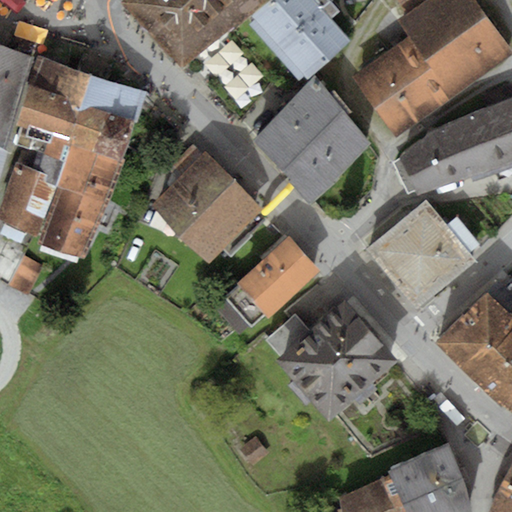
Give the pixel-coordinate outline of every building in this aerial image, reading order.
[(125,0),(123,3),(145,26),(183,67),(264,0),(125,0)] [(269,0),(252,15),(254,18),(248,23),(299,80),(304,75),(308,79),(350,41),(330,19),(339,10),(329,0),(269,0)] [(395,0),(407,14),(427,0),(395,0)] [(427,0),(407,14),(399,20),(412,37),(453,96),(511,53),(511,51),(475,0),(427,0)] [(395,135),(453,96),(412,37),(354,76),(395,135)] [(0,145),(7,149),(32,58),(0,45),(0,145)] [(89,75),(37,55),(19,122),(22,123),(50,131),(43,154),(63,161),(65,162),(71,146),(89,75)] [(123,161),(147,92),(89,75),(71,146),(123,161)] [(314,76),(253,140),(311,205),(370,142),(314,76)] [(511,96),(431,131),(400,157),(418,194),(470,176),(471,181),(511,167),(511,96)] [(178,178),(202,155),(190,143),(167,166),(178,178)] [(40,243),(83,258),(123,161),(71,146),(65,162),(40,243)] [(260,208),(205,152),(202,155),(178,178),(152,204),(209,262),(260,208)] [(37,171),(15,162),(0,209),(0,218),(36,235),(63,161),(43,154),(37,171)] [(431,199),(370,247),(418,307),(478,258),(431,199)] [(321,272),(289,237),(225,295),(252,325),(265,313),(269,319),(321,272)] [(0,247),(0,279),(12,286),(26,257),(27,254),(4,241),(0,247)] [(26,257),(12,286),(29,295),(43,265),(26,257)] [(435,342),(468,375),(511,329),(511,316),(487,293),(435,342)] [(252,325),(225,295),(213,305),(240,335),(252,325)] [(281,357),(277,360),(294,379),(288,384),(306,405),(311,401),(329,421),(397,361),(344,301),(311,330),(281,357)] [(281,357),(311,330),(295,313),(266,340),(281,357)] [(511,329),(468,375),(499,405),(511,413),(511,329)] [(255,437),(243,446),(255,461),(267,452),(255,437)] [(449,444),(388,471),(390,475),(406,511),(468,511),(472,511),(449,444)] [(489,511),(511,511),(511,463),(492,501),(489,511)] [(406,511),(390,475),(339,498),(341,509),(341,511),(406,511)]
